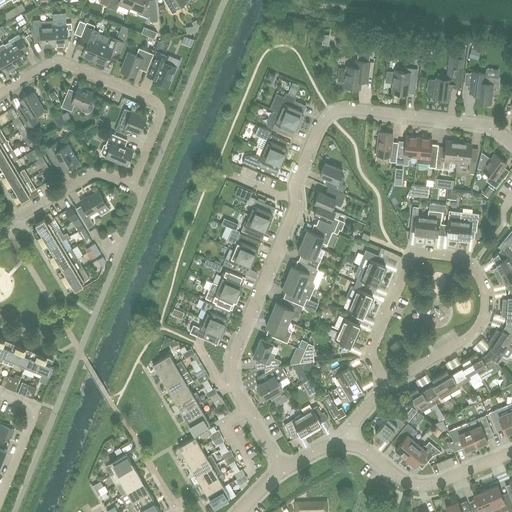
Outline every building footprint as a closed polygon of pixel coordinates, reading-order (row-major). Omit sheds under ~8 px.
[(131,6),(133,0),(109,0),(107,6),(116,10),(118,4),(124,7),(125,4),(131,6)] [(147,0),(133,0),(131,6),(138,9),(137,11),(138,13),(147,17),(150,17),(150,22),(158,21),(156,7),(147,8),(145,7),(147,0)] [(164,0),(164,1),(172,13),(177,10),(175,7),(186,1),(185,0),(164,0)] [(22,3),(14,8),(17,13),(25,9),(22,3)] [(7,20),(17,13),(14,8),(4,14),(7,20)] [(81,36),(84,28),(86,23),(88,18),(85,17),(84,22),(79,20),(74,33),(81,36)] [(54,45),(53,23),(53,20),(40,21),(40,20),(33,20),(34,34),(41,34),(41,46),(54,45)] [(71,23),(66,23),(66,22),(53,23),(54,45),(67,44),(66,29),(72,29),(71,23)] [(94,59),(104,36),(84,28),(81,36),(76,48),(83,51),(82,55),(94,59)] [(28,49),(25,44),(19,34),(8,40),(9,42),(4,45),(16,66),(27,59),(23,53),(28,49)] [(123,44),(104,36),(94,59),(106,64),(108,61),(115,64),(123,44)] [(16,66),(4,45),(0,46),(0,68),(2,67),(6,72),(16,66)] [(128,52),(121,70),(135,76),(140,63),(148,67),(153,54),(139,48),(136,55),(128,52)] [(176,67),(169,64),(171,57),(157,51),(151,66),(147,75),(154,78),(153,81),(160,84),(160,86),(160,87),(165,89),(166,88),(166,87),(168,88),(176,67)] [(449,99),(451,86),(461,87),(462,74),(463,58),(453,57),(451,79),(436,77),(436,80),(430,79),(428,80),(427,91),(429,92),(435,93),(434,97),(449,99)] [(360,89),(360,82),(367,83),(370,62),(356,60),(355,67),(347,66),(344,87),(360,89)] [(416,83),(416,79),(417,69),(405,67),(403,69),(403,70),(401,70),(401,71),(395,70),(394,72),(387,71),(386,81),(393,82),(392,92),(407,94),(409,82),(416,83)] [(472,72),(470,88),(469,94),(476,94),(475,102),(490,104),(492,93),(496,93),(498,92),(498,88),(499,79),(498,77),(485,76),(486,74),(472,72)] [(71,111),(74,104),(81,106),(82,110),(87,112),(91,110),(93,106),(91,102),(89,101),(92,93),(78,87),(74,98),(66,95),(61,107),(71,111)] [(33,92),(20,100),(23,105),(17,109),(28,127),(34,123),(30,117),(43,109),(33,92)] [(306,105),(294,100),(295,98),(286,94),(285,98),(279,96),(278,99),(276,98),(271,109),(274,111),(300,122),(303,114),(302,113),(306,105)] [(7,111),(14,121),(19,118),(12,107),(7,111)] [(131,111),(125,126),(118,124),(115,130),(126,135),(129,129),(140,133),(146,117),(131,111)] [(296,129),(300,122),(274,111),(273,113),(271,112),(270,113),(269,113),(268,115),(267,115),(266,116),(266,117),(266,118),(266,119),(266,120),(266,121),(266,122),(266,123),(267,124),(268,124),(267,127),(288,135),(287,137),(291,139),(292,137),(296,129)] [(25,128),(19,118),(14,121),(20,131),(25,128)] [(290,142),(288,141),(288,139),(284,138),(284,139),(270,134),(271,131),(259,126),(255,135),(267,140),(263,149),(284,158),(287,150),(290,142)] [(31,138),(29,135),(25,128),(20,131),(26,141),(31,138)] [(391,149),(392,144),(393,134),(379,132),(376,155),(390,156),(389,161),(396,162),(397,150),(391,149)] [(125,139),(110,133),(106,144),(105,144),(103,145),(101,152),(102,155),(127,165),(130,157),(131,157),(133,153),(132,152),(133,150),(123,146),(122,144),(125,139)] [(417,157),(419,137),(406,135),(404,150),(398,149),(396,164),(408,165),(409,159),(411,160),(411,156),(417,157)] [(437,154),(430,153),(432,138),(419,137),(417,157),(416,163),(429,164),(428,167),(436,167),(436,168),(437,153),(437,152),(437,154)] [(0,156),(12,149),(8,142),(9,140),(6,139),(0,143),(0,156)] [(456,162),(459,142),(446,140),(444,153),(437,153),(436,168),(449,169),(450,161),(456,162)] [(45,148),(53,161),(56,166),(61,163),(65,170),(79,162),(68,144),(61,148),(57,141),(45,148)] [(470,156),(471,153),(472,143),(459,142),(456,162),(469,163),(468,171),(474,172),(477,162),(477,157),(470,156)] [(0,169),(13,162),(18,159),(12,149),(0,156),(0,169)] [(280,166),(284,158),(263,149),(260,156),(257,154),(245,156),(242,162),(256,168),(257,166),(276,174),(280,166)] [(486,180),(496,188),(503,178),(498,174),(507,163),(494,153),(490,160),(481,153),(477,167),(483,169),(482,170),(489,175),(486,180)] [(48,167),(42,158),(37,161),(43,171),(48,167)] [(19,172),(13,162),(0,169),(0,176),(0,177),(2,176),(5,180),(19,172)] [(330,187),(335,189),(342,192),(345,186),(341,184),(344,178),(340,176),(342,170),(325,163),(320,175),(332,180),(330,187)] [(9,191),(30,178),(24,169),(19,172),(5,180),(7,185),(6,186),(9,191)] [(36,188),(30,178),(9,191),(12,196),(14,195),(16,200),(36,188)] [(346,194),(342,192),(335,189),(331,197),(319,192),(315,202),(331,209),(334,203),(340,206),(346,194)] [(88,215),(106,204),(98,191),(80,202),(86,212),(80,216),(88,228),(94,224),(88,215)] [(255,199),(248,215),(269,224),(272,216),(275,207),(255,199)] [(332,217),(331,209),(315,202),(314,202),(318,204),(314,214),(326,220),(323,227),(332,231),(334,232),(339,219),(332,217)] [(73,206),(65,210),(70,217),(77,213),(73,206)] [(425,235),(428,216),(418,215),(419,207),(413,206),(410,231),(416,232),(416,234),(425,235)] [(442,235),(443,224),(441,223),(442,212),(428,210),(428,216),(425,235),(435,236),(435,234),(442,235)] [(458,239),(461,212),(449,210),(447,224),(443,224),(442,235),(449,235),(448,238),(458,239)] [(478,214),(461,212),(458,239),(467,240),(467,237),(474,238),(475,231),(476,231),(478,214)] [(266,232),(269,224),(248,215),(243,225),(249,227),(247,233),(262,239),(265,231),(266,232)] [(38,236),(40,240),(55,232),(49,222),(47,223),(44,218),(35,223),(38,228),(33,231),(36,237),(38,236)] [(226,226),(222,233),(228,236),(231,229),(226,226)] [(327,244),(332,231),(323,227),(321,227),(318,234),(307,229),(302,240),(325,250),(319,247),(321,242),(327,244)] [(60,229),(55,232),(40,240),(43,244),(42,245),(45,251),(60,241),(69,236),(67,232),(63,234),(60,229)] [(511,230),(498,247),(501,249),(493,256),(497,265),(492,267),(496,274),(511,266),(511,250),(509,244),(511,241),(511,230)] [(260,242),(240,234),(238,233),(237,234),(231,232),(227,240),(235,243),(233,250),(254,259),(257,251),(260,242)] [(317,268),(325,250),(302,240),(298,252),(309,256),(305,264),(318,269),(319,269),(317,268)] [(66,251),(60,241),(45,251),(48,256),(50,255),(52,260),(66,251)] [(72,261),(77,258),(72,248),(66,251),(52,260),(55,264),(53,265),(56,270),(72,261)] [(384,267),(387,261),(376,256),(377,255),(365,249),(358,266),(365,269),(382,277),(386,268),(384,267)] [(251,266),(254,259),(233,250),(229,259),(225,258),(222,264),(246,274),(250,266),(251,266)] [(83,268),(80,262),(83,260),(81,256),(77,258),(72,261),(56,270),(60,276),(61,275),(64,279),(83,268)] [(313,281),(318,269),(305,264),(303,269),(301,270),(292,266),(287,277),(314,289),(315,285),(313,281)] [(511,287),(511,266),(496,274),(499,282),(504,280),(508,288),(511,287)] [(89,278),(83,268),(64,279),(66,284),(65,285),(68,290),(89,278)] [(225,269),(218,284),(239,294),(242,286),(242,285),(245,277),(225,269)] [(379,285),(382,277),(365,269),(360,280),(365,282),(364,286),(374,290),(376,284),(379,285)] [(309,299),(314,289),(287,277),(282,288),(295,294),(292,301),(303,306),(306,298),(309,299)] [(503,281),(495,284),(497,291),(505,288),(503,281)] [(236,301),(239,294),(218,284),(214,292),(208,290),(205,298),(232,309),(235,301),(236,301)] [(373,298),(371,297),(374,290),(364,286),(362,290),(356,288),(351,285),(347,296),(370,306),(373,298)] [(511,287),(508,288),(507,297),(502,297),(502,305),(511,306),(511,287)] [(364,314),(366,315),(370,306),(347,296),(346,297),(352,299),(347,310),(353,312),(351,316),(361,320),(364,314)] [(298,317),(303,306),(292,301),(290,300),(287,307),(276,302),(271,314),(288,321),(291,316),(294,317),(295,315),(298,317)] [(230,312),(216,306),(204,301),(200,309),(206,312),(203,319),(224,328),(227,321),(227,320),(230,312)] [(511,306),(502,305),(501,314),(506,314),(506,323),(511,325),(511,306)] [(286,327),(288,321),(271,314),(266,326),(277,331),(274,337),(287,342),(292,331),(288,330),(289,328),(286,327)] [(358,327),(361,320),(351,316),(349,320),(344,317),(339,328),(357,336),(361,327),(358,327)] [(362,325),(370,328),(373,320),(364,317),(362,325)] [(221,336),(224,328),(203,319),(199,327),(193,325),(190,333),(217,344),(220,336),(221,336)] [(511,325),(506,323),(501,330),(497,328),(492,335),(511,347),(511,325)] [(353,345),(357,336),(339,328),(334,339),(340,342),(338,346),(348,350),(351,344),(353,345)] [(511,351),(511,347),(492,335),(487,342),(491,345),(487,352),(501,368),(502,368),(497,363),(502,355),(506,357),(508,357),(511,351)] [(0,360),(2,362),(11,341),(5,338),(4,340),(0,338),(0,360)] [(273,343),(261,338),(253,356),(264,361),(265,368),(279,366),(281,360),(268,355),(273,343)] [(13,366),(14,362),(21,347),(16,345),(17,343),(11,341),(2,362),(13,366)] [(25,366),(32,349),(26,347),(25,349),(21,347),(14,362),(21,365),(20,367),(21,369),(23,370),(25,366)] [(34,374),(35,371),(42,355),(37,353),(38,352),(32,349),(25,366),(23,370),(26,371),(34,374)] [(309,352),(305,351),(299,362),(313,361),(312,352),(309,352)] [(501,368),(487,352),(479,357),(477,353),(469,357),(482,379),(496,371),(501,368)] [(152,364),(158,374),(175,364),(169,354),(152,364)] [(355,364),(363,359),(360,354),(352,358),(355,364)] [(47,356),(46,357),(42,355),(35,371),(42,373),(41,377),(48,379),(53,367),(50,366),(53,358),(47,356)] [(452,365),(459,363),(457,356),(450,358),(452,365)] [(482,379),(469,357),(462,361),(464,365),(457,370),(464,382),(469,380),(471,383),(473,384),(474,384),(482,379)] [(332,370),(340,385),(357,375),(352,367),(350,368),(346,362),(332,370)] [(181,374),(175,364),(158,374),(164,384),(181,374)] [(270,377),(257,385),(264,398),(281,388),(278,382),(287,376),(281,366),(273,367),(267,371),(270,377)] [(464,382),(457,370),(449,374),(447,370),(439,374),(450,393),(460,388),(458,386),(464,382)] [(187,384),(181,374),(164,384),(170,394),(187,384)] [(450,393),(439,374),(432,379),(434,383),(427,387),(434,400),(439,397),(440,399),(450,393)] [(364,391),(360,384),(362,383),(357,375),(340,385),(335,388),(340,396),(341,397),(343,397),(344,397),(346,395),(349,400),(364,391)] [(15,391),(19,380),(9,376),(7,381),(4,387),(15,391)] [(25,395),(30,385),(23,382),(19,392),(25,395)] [(192,394),(187,384),(170,394),(176,403),(192,394)] [(36,388),(30,385),(25,395),(32,398),(36,388)] [(434,400),(427,387),(419,392),(417,387),(409,392),(420,411),(423,411),(436,403),(434,400)] [(198,404),(192,394),(176,403),(181,413),(198,404)] [(212,402),(215,407),(221,403),(218,399),(212,402)] [(204,413),(198,404),(181,413),(187,423),(204,413)] [(328,418),(324,411),(321,413),(317,405),(302,414),(312,430),(320,426),(319,424),(328,418)] [(511,430),(511,416),(510,411),(505,413),(502,407),(489,412),(493,423),(501,420),(506,433),(511,430)] [(218,419),(224,415),(221,410),(215,414),(218,419)] [(444,418),(440,410),(434,414),(438,421),(444,418)] [(404,423),(392,412),(375,432),(382,438),(384,437),(389,441),(404,423)] [(210,424),(204,413),(187,423),(193,433),(210,424)] [(304,435),(312,430),(302,414),(284,424),(292,439),(302,433),(304,435)] [(478,418),(479,422),(469,426),(476,446),(488,441),(482,429),(490,426),(485,415),(478,418)] [(476,446),(469,426),(468,426),(467,422),(448,430),(453,441),(460,438),(465,450),(476,446)] [(417,431),(407,423),(398,434),(404,438),(395,449),(405,457),(417,443),(412,439),(415,436),(413,435),(417,431)] [(0,464),(0,465),(5,454),(5,453),(7,448),(2,445),(6,436),(11,438),(14,430),(1,424),(0,425),(0,464)] [(178,446),(184,457),(201,447),(195,437),(178,446)] [(441,452),(429,441),(425,445),(424,444),(421,447),(417,443),(405,457),(415,466),(422,456),(428,461),(432,455),(441,452)] [(206,457),(201,447),(184,457),(190,466),(206,457)] [(115,473),(132,463),(126,453),(109,463),(110,463),(105,466),(110,475),(115,472),(115,473)] [(212,467),(206,457),(190,466),(196,476),(212,467)] [(117,485),(121,483),(138,473),(132,463),(115,473),(116,474),(111,477),(115,485),(117,484),(117,485)] [(201,486),(223,473),(218,476),(212,467),(196,476),(201,486)] [(127,493),(143,483),(138,473),(121,483),(117,485),(118,487),(118,490),(120,493),(123,494),(127,492),(127,493)] [(224,486),(220,480),(225,478),(223,473),(201,486),(207,496),(224,486)] [(239,484),(241,489),(247,483),(245,481),(239,484)] [(129,505),(149,493),(143,483),(127,493),(132,502),(128,504),(129,505)] [(511,511),(511,502),(509,494),(502,496),(497,485),(485,490),(493,508),(494,510),(506,505),(508,511),(511,511)] [(230,496),(224,486),(207,496),(213,506),(230,496)] [(482,511),(493,508),(485,490),(473,495),(480,510),(475,511),(482,511)] [(138,511),(155,502),(149,493),(129,505),(131,509),(135,507),(138,511)] [(326,511),(326,501),(295,502),(295,511),(326,511)] [(160,511),(155,502),(138,511),(160,511)] [(461,511),(458,502),(445,507),(447,511),(468,511),(464,511),(461,511)]
